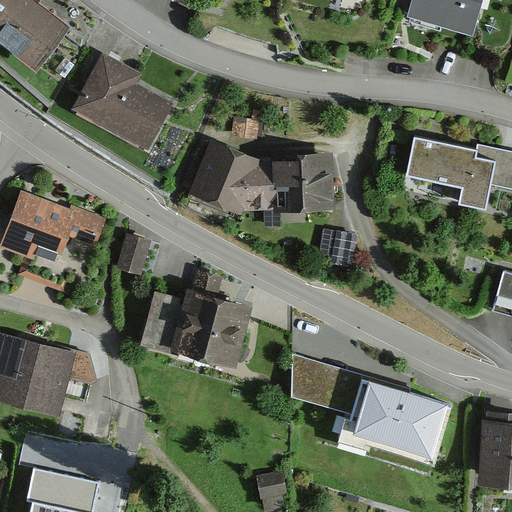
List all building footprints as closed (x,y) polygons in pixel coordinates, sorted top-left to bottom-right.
[(87,25),(54,0),(0,0),(0,26),(54,68),(87,25)] [(496,0),(424,0),(421,15),(489,32),(496,0)] [(152,75),(118,58),(94,105),(163,140),(182,103),(147,86),(152,75)] [(511,155),(434,140),(427,175),(450,179),(446,198),(506,210),(510,187),(511,186),(511,155)] [(278,160),(226,144),(210,197),(263,212),(347,206),(340,153),(278,160)] [(104,219),(22,188),(4,234),(53,253),(57,242),(60,244),(66,228),(96,240),(104,219)] [(357,231),(324,225),(319,255),(351,261),(357,231)] [(143,271),(153,237),(129,230),(119,264),(143,271)] [(230,277),(205,271),(198,301),(164,293),(152,345),(186,352),(188,344),(253,359),(266,304),(225,295),(230,277)] [(88,352),(18,334),(3,394),(73,411),(88,352)] [(452,396),(294,354),(293,391),(346,409),(340,433),(433,459),(452,396)] [(511,417),(498,418),(500,477),(511,476),(511,417)] [(292,466),(272,473),(282,503),(302,496),(292,466)] [(90,511),(96,484),(36,472),(30,500),(36,501),(33,511),(90,511)]
